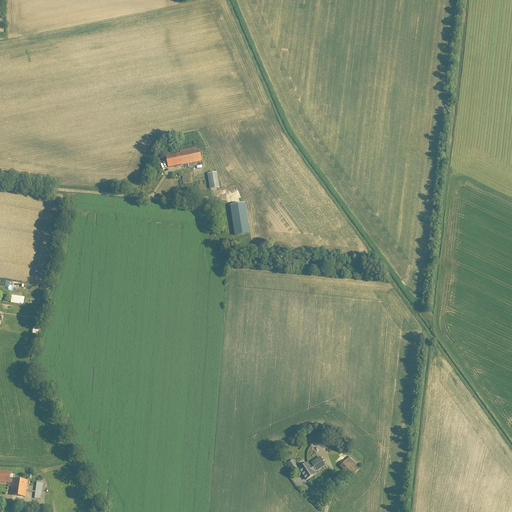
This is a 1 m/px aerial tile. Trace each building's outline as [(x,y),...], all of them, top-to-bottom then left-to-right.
[(199,149),(165,156),(167,168),(201,160),(199,149)] [(191,173),(181,174),(182,184),(192,182),(191,173)] [(218,173),(209,173),(209,184),(217,184),(218,173)] [(245,205),(230,207),(235,239),(250,236),(245,205)] [(317,431),(307,437),(310,443),(321,436),(317,431)] [(324,466),(319,459),(308,466),(306,464),(298,470),(305,481),(313,475),(311,472),(315,470),(316,471),(324,466)] [(349,459),(341,467),(351,477),(359,469),(349,459)] [(10,473),(0,472),(0,482),(9,483),(8,494),(25,495),(26,480),(10,480),(10,473)] [(46,487),(38,486),(36,499),(45,500),(46,487)]
